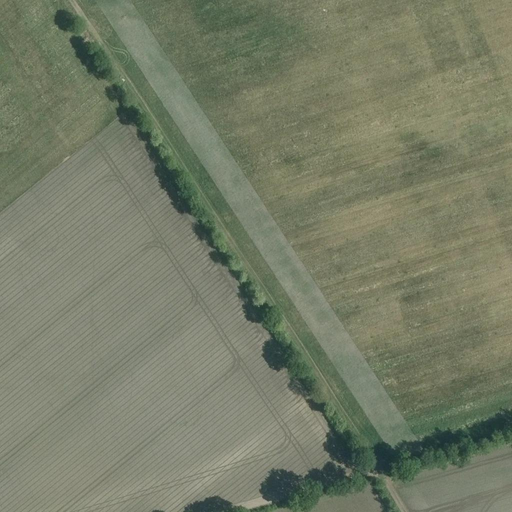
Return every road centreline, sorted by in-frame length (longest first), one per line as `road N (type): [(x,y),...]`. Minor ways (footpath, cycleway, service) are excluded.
road 1 (track): [(71,0),(373,470)]
road 2 (track): [(228,511),(373,470)]
